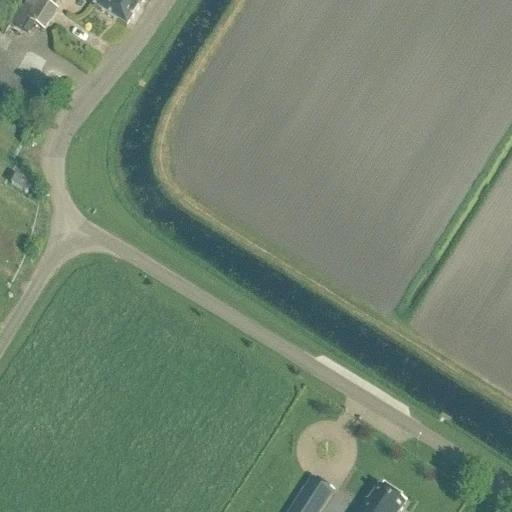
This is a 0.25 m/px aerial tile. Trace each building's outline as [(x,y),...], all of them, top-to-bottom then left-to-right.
[(59,11),(41,0),(27,0),(24,6),(22,5),(12,21),(8,19),(2,28),(17,37),(22,30),(30,35),(35,26),(46,33),(59,11)] [(128,32),(141,10),(126,0),(99,0),(93,11),(128,32)] [(126,0),(141,10),(147,0),(126,0)] [(7,49),(0,50),(0,72),(11,70),(7,49)] [(28,197),(33,188),(18,179),(13,187),(28,197)] [(320,511),(333,495),(313,480),(289,511),(320,511)] [(368,496),(356,511),(399,511),(407,501),(381,482),(371,498),(368,496)]
